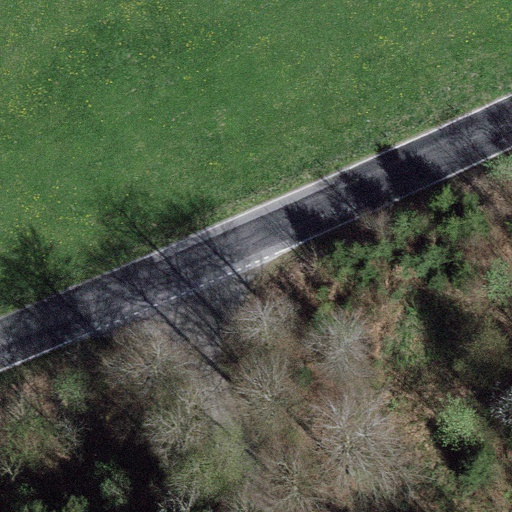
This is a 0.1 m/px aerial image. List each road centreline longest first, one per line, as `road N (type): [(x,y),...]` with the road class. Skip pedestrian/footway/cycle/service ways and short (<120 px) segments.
road 1 (tertiary): [(511,123),(0,350)]
road 2 (track): [(275,511),(259,495),(188,269)]
